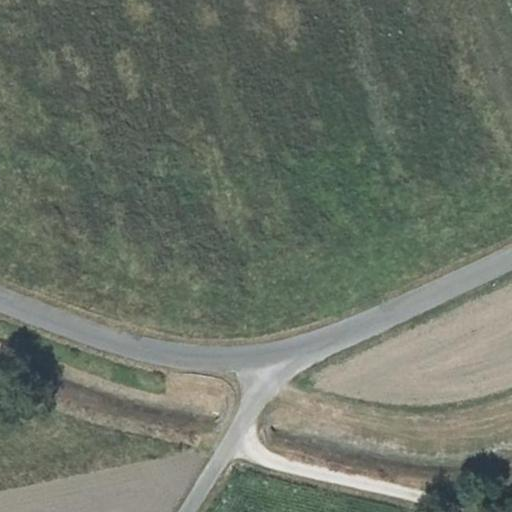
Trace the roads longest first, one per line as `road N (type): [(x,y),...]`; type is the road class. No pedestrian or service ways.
road 1 (residential): [(511,258),(274,364),(212,364),(123,348),(0,300)]
road 2 (track): [(236,439),(271,460),(458,511)]
road 3 (track): [(274,364),(192,511)]
